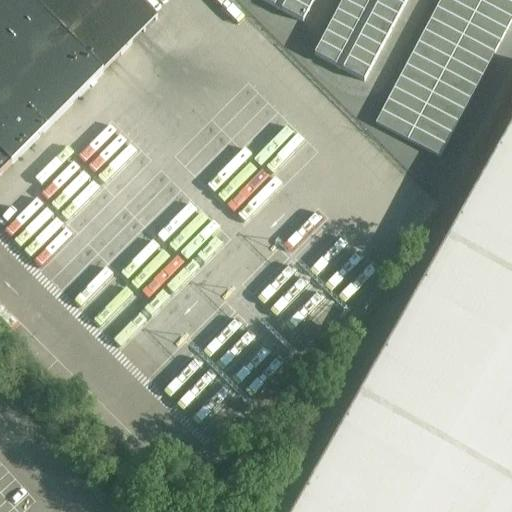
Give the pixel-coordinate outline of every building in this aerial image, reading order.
[(0,0),(0,178),(160,21),(137,0),(0,0)] [(256,0),(302,23),(303,20),(313,0),(256,0)] [(345,0),(315,57),(363,83),(366,78),(407,0),(345,0)] [(511,0),(441,0),(375,126),(439,159),(511,19),(511,0)] [(511,511),(511,128),(295,511),(511,511)] [(247,495),(262,480),(249,467),(234,482),(247,495)]
